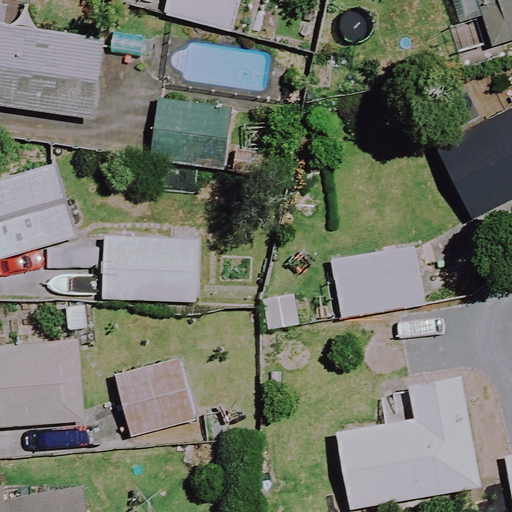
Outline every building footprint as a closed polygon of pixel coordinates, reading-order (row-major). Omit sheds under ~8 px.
[(238,0),(168,0),(165,15),(231,31),(238,0)] [(511,39),(511,0),(478,0),(492,46),(511,39)] [(0,106),(93,120),(104,42),(5,28),(8,5),(0,3),(0,106)] [(233,116),(167,101),(153,164),(219,179),(233,116)] [(511,201),(511,111),(437,149),(473,221),(511,201)] [(0,263),(74,244),(54,168),(0,181),(0,263)] [(198,242),(105,238),(102,300),(196,303),(198,242)] [(425,308),(416,248),(332,261),(341,321),(425,308)] [(0,427),(86,421),(80,345),(0,351),(0,427)] [(197,422),(183,357),(115,372),(129,437),(197,422)] [(480,488),(461,379),(411,388),(417,421),(339,434),(352,511),(480,488)] [(0,511),(84,511),(81,489),(4,502),(2,488),(0,488),(0,511)]
